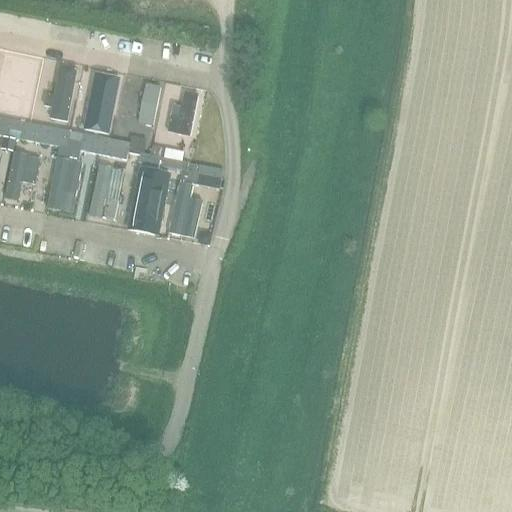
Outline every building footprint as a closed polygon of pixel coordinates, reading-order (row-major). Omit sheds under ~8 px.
[(0,117),(27,123),(39,62),(3,54),(0,67),(0,117)] [(68,125),(79,71),(58,67),(48,121),(68,125)] [(131,73),(130,93),(141,93),(143,74),(131,73)] [(112,131),(123,80),(106,76),(95,128),(112,131)] [(151,147),(163,89),(146,87),(134,143),(151,147)] [(192,142),(201,97),(185,93),(183,101),(175,99),(169,137),(192,142)] [(209,133),(222,134),(225,119),(212,117),(209,133)] [(0,119),(0,120),(0,136),(9,139),(12,122),(0,119)] [(24,124),(21,141),(37,144),(40,127),(24,124)] [(40,127),(37,144),(52,148),(56,131),(40,127)] [(56,131),(52,148),(59,149),(58,158),(67,160),(72,134),(56,131)] [(72,134),(67,160),(78,162),(80,153),(95,156),(99,139),(72,134)] [(4,139),(1,150),(12,153),(14,141),(4,139)] [(99,139),(95,156),(111,159),(114,142),(99,139)] [(114,142),(111,159),(127,162),(128,156),(130,145),(114,142)] [(155,148),(153,158),(164,160),(166,150),(155,148)] [(41,163),(15,156),(5,203),(19,207),(24,186),(35,189),(41,163)] [(127,162),(124,174),(137,176),(139,165),(140,158),(128,156),(127,162)] [(140,158),(139,165),(162,169),(164,160),(153,158),(141,156),(140,158)] [(164,160),(162,169),(182,173),(180,184),(188,185),(192,166),(187,165),(164,160)] [(76,202),(84,166),(58,161),(47,213),(61,215),(65,199),(76,202)] [(124,165),(100,161),(87,224),(109,229),(115,197),(124,198),(128,179),(121,177),(124,165)] [(192,166),(188,185),(197,187),(199,178),(199,177),(222,181),(224,172),(220,172),(200,168),(192,166)] [(173,179),(139,170),(129,233),(161,239),(173,179)] [(188,185),(180,184),(169,235),(196,241),(204,203),(194,201),(196,188),(188,185)] [(200,238),(198,245),(208,247),(209,244),(210,238),(211,236),(204,234),(200,238)] [(148,255),(148,266),(167,266),(167,256),(148,255)]
